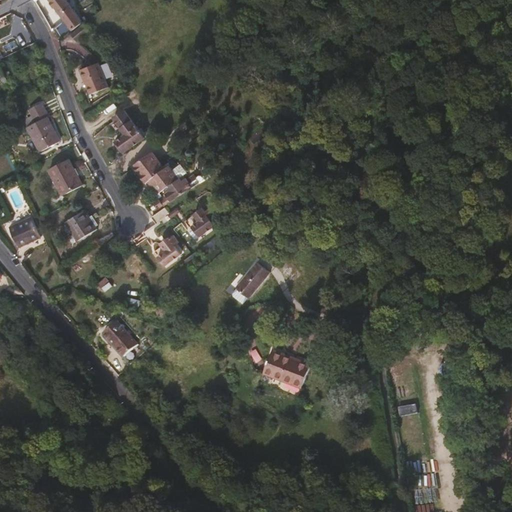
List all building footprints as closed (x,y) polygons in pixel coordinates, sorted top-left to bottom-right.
[(64,44),(89,27),(69,0),(52,0),(68,22),(55,31),(64,44)] [(108,90),(104,79),(99,63),(79,70),(85,85),(89,96),(108,90)] [(8,87),(0,69),(0,86),(0,87),(2,90),(8,87)] [(66,147),(55,122),(57,120),(50,106),(36,114),(42,127),(34,131),(46,156),(66,147)] [(131,158),(153,142),(145,131),(144,131),(143,130),(132,114),(120,121),(133,140),(123,147),(131,158)] [(172,177),(160,160),(140,174),(153,192),(158,189),(166,202),(186,187),(177,174),(172,177)] [(87,193),(75,165),(54,175),(67,202),(87,193)] [(61,233),(52,214),(31,223),(40,243),(60,234),(61,233)] [(173,231),(177,229),(180,226),(178,224),(173,217),(157,228),(163,238),(173,231)] [(103,240),(92,221),(72,232),(83,252),(103,240)] [(40,243),(31,223),(26,226),(35,244),(40,243)] [(226,240),(225,238),(231,234),(223,225),(218,228),(215,224),(206,231),(209,235),(201,241),(210,252),(226,240)] [(168,255),(158,241),(149,247),(155,254),(159,261),(168,255)] [(192,263),(187,255),(181,259),(178,256),(170,263),(175,271),(166,277),(174,288),(192,275),(187,267),(192,263)] [(242,305),(260,284),(248,273),(224,299),(238,310),(242,305)] [(107,290),(113,286),(107,277),(101,282),(107,290)] [(261,304),(247,316),(253,323),(267,311),(261,304)] [(126,351),(109,325),(93,336),(110,362),(126,351)] [(282,403),(295,380),(260,360),(247,384),(282,403)] [(401,416),(419,412),(417,403),(399,407),(401,416)] [(434,461),(427,461),(428,472),(435,472),(434,461)]
